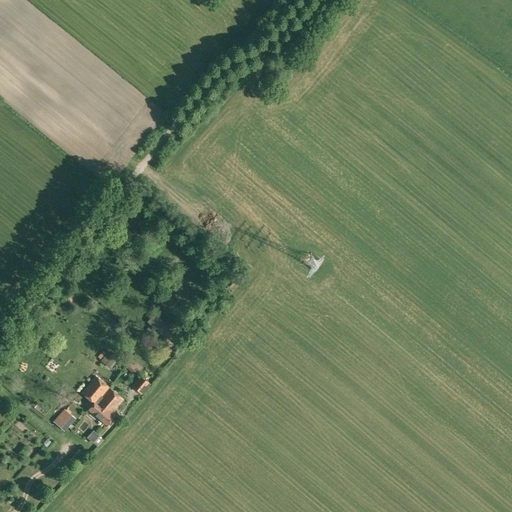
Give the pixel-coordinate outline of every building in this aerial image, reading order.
[(277,41),(269,46),(274,54),(282,50),(277,41)] [(132,224),(143,211),(138,207),(127,220),(132,224)] [(85,266),(91,272),(106,257),(99,251),(85,266)] [(165,338),(173,330),(155,313),(147,322),(151,325),(149,327),(156,334),(158,331),(165,338)] [(175,351),(182,343),(171,333),(163,342),(175,351)] [(110,369),(119,358),(110,351),(102,362),(110,369)] [(135,375),(142,367),(132,358),(124,366),(135,375)] [(140,375),(131,386),(142,394),(151,384),(140,375)] [(96,405),(109,388),(96,376),(82,393),(94,403),(96,405)] [(107,425),(115,415),(112,412),(123,399),(109,388),(96,405),(94,403),(88,410),(107,425)] [(66,428),(76,415),(66,408),(57,421),(66,428)] [(92,442),(98,435),(93,430),(86,437),(92,442)]
